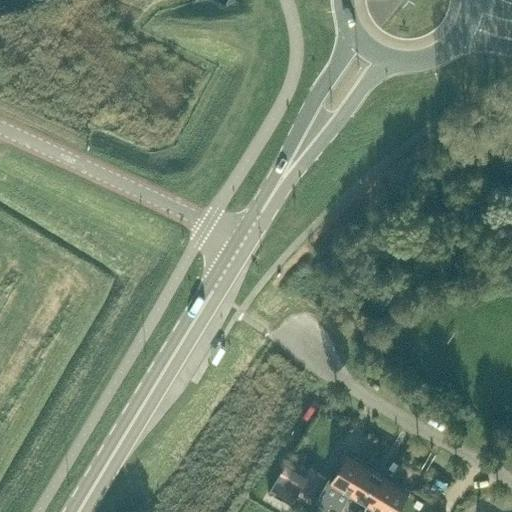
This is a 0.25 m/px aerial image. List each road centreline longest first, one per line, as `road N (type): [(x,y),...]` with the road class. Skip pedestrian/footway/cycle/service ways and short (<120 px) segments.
road 1 (primary): [(80,511),(244,240)]
road 2 (unclassified): [(244,240),(0,127)]
road 3 (residential): [(511,481),(348,386),(296,341)]
road 4 (primary): [(353,28),(255,222)]
road 5 (primary): [(255,222),(395,58)]
